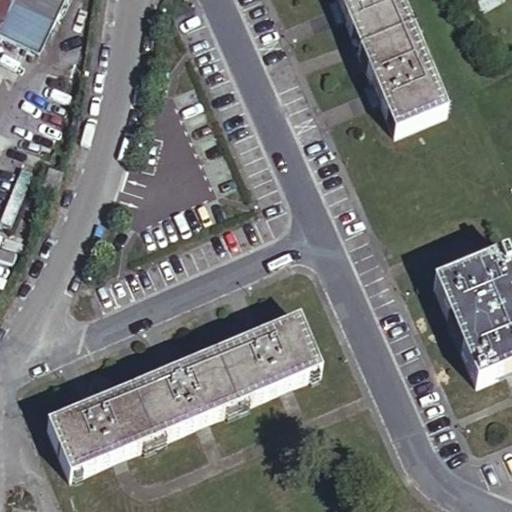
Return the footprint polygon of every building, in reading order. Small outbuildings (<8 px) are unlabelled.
[(0,0),(0,31),(11,8),(15,0),(0,0)] [(65,0),(15,0),(11,8),(53,27),(65,0)] [(447,129),(392,0),(332,0),(339,15),(332,18),(340,36),(346,33),(375,99),(368,102),(375,119),(382,116),(397,150),(447,129)] [(467,0),(473,9),(488,0),(467,0)] [(495,0),(476,11),(483,24),(509,11),(502,0),(495,0)] [(42,193),(57,200),(64,178),(50,172),(42,193)] [(478,395),(511,381),(511,277),(507,266),(436,295),(478,395)] [(73,472),(321,366),(300,315),(267,330),(264,322),(246,330),(249,337),(184,364),(181,357),(164,364),(167,371),(102,398),(99,392),(81,399),(84,406),(51,420),(73,472)]
